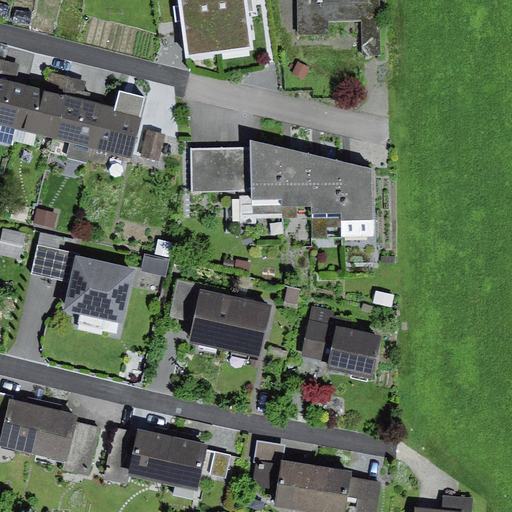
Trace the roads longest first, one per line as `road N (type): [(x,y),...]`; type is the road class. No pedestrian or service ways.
road 1 (residential): [(0,364),(391,451),(436,488)]
road 2 (residential): [(378,136),(0,39)]
